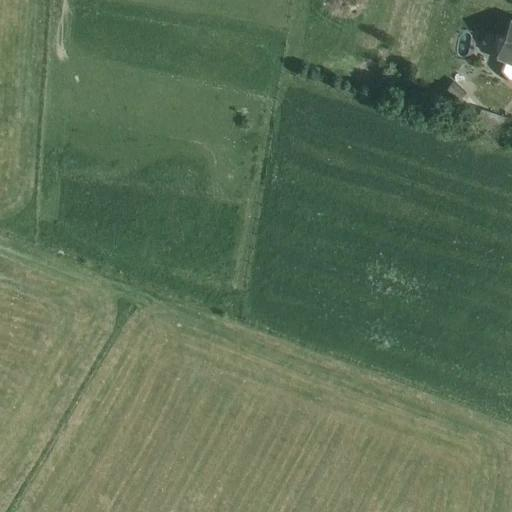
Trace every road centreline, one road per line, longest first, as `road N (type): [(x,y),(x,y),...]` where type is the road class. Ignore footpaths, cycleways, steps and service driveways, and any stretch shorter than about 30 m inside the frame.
road 1 (track): [(60,0),(48,235),(234,306),(277,37)]
road 2 (track): [(277,37),(60,0)]
